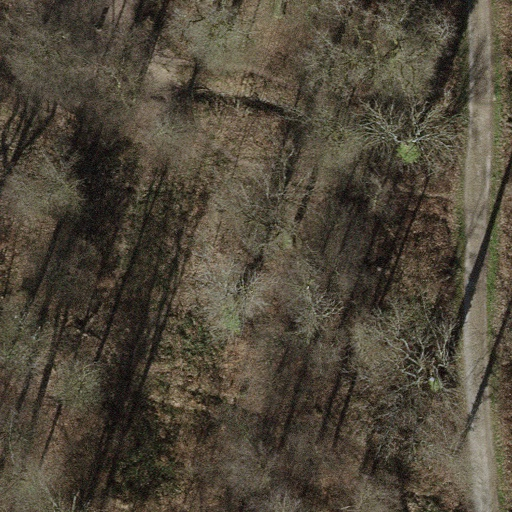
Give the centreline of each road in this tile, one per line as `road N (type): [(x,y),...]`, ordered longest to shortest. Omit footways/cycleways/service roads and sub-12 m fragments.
road 1 (track): [(483,0),(477,333),(489,511)]
road 2 (track): [(478,193),(439,196),(264,160),(228,161),(186,178),(0,151)]
